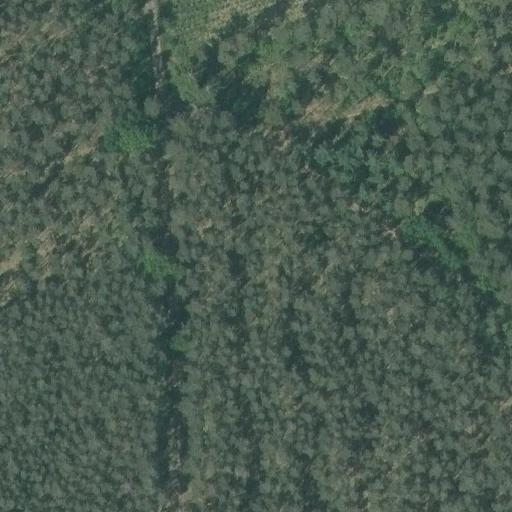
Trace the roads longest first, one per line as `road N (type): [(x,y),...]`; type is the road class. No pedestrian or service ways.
road 1 (track): [(151,0),(167,135),(179,511)]
road 2 (track): [(167,135),(218,133),(255,149),(511,346)]
